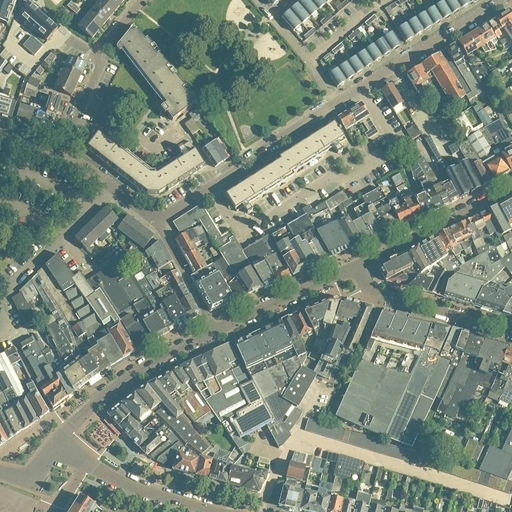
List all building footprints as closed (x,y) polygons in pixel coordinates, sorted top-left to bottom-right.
[(0,0),(0,22),(7,25),(14,5),(16,0),(0,0)] [(114,13),(99,0),(92,9),(106,21),(114,13)] [(121,4),(116,0),(99,0),(114,13),(121,4)] [(318,10),(308,0),(306,0),(300,6),(309,17),(318,10)] [(326,3),(323,0),(308,0),(318,10),(326,3)] [(461,9),(455,0),(446,0),(444,2),(451,15),(461,9)] [(470,4),(467,0),(455,0),(461,9),(470,4)] [(75,6),(71,2),(67,6),(71,10),(75,6)] [(451,15),(444,2),(434,7),(442,20),(451,15)] [(23,9),(17,15),(47,41),(57,29),(28,3),(23,9)] [(76,14),(80,10),(75,6),(71,10),(76,14)] [(309,17),(300,6),(292,13),(301,24),(309,17)] [(442,20),(434,7),(425,13),(433,26),(442,20)] [(106,21),(92,9),(85,18),(99,30),(106,21)] [(501,28),(511,21),(511,14),(510,12),(509,10),(488,24),(494,33),(501,28)] [(301,24),(292,13),(283,20),(293,32),(301,24)] [(433,26),(425,13),(416,18),(424,31),(433,26)] [(413,14),(404,20),(407,24),(414,37),(424,31),(416,18),(413,14)] [(99,30),(85,18),(77,27),(91,39),(99,30)] [(414,37),(407,24),(404,20),(395,25),(397,30),(405,42),(414,37)] [(507,37),(511,34),(511,21),(501,28),(507,37)] [(490,52),(495,50),(493,48),(500,46),(486,25),(477,31),(490,52)] [(177,74),(170,65),(168,66),(163,60),(159,54),(160,53),(153,44),(152,45),(147,39),(144,41),(137,30),(133,28),(134,27),(133,27),(130,30),(117,47),(116,48),(116,49),(116,50),(117,50),(117,51),(118,51),(119,51),(120,51),(121,51),(123,49),(134,63),(135,62),(138,67),(137,67),(150,84),(151,83),(154,87),(154,88),(166,104),(160,109),(164,113),(167,118),(169,116),(172,121),(174,119),(176,121),(195,107),(193,104),(196,102),(191,96),(193,95),(186,86),(184,87),(179,81),(175,75),(177,74)] [(363,37),(360,33),(357,29),(353,33),(356,36),(360,40),(363,37)] [(490,52),(477,31),(468,36),(476,50),(481,47),(485,53),(490,52)] [(400,45),(392,33),(383,39),(391,51),(400,45)] [(476,50),(468,36),(458,42),(466,56),(476,50)] [(391,51),(383,39),(374,45),(382,57),(391,51)] [(382,57),(374,45),(365,51),(373,63),(382,57)] [(468,73),(462,64),(464,63),(462,59),(454,45),(446,50),(471,92),(465,96),(469,101),(482,93),(469,72),(468,73)] [(465,96),(471,92),(446,50),(440,54),(439,54),(420,66),(433,87),(436,85),(435,84),(438,83),(451,104),(465,96)] [(373,63),(365,51),(356,57),(364,69),(373,63)] [(56,58),(51,54),(47,58),(52,62),(56,58)] [(81,75),(86,64),(69,56),(64,67),(81,75)] [(364,69),(356,57),(347,63),(355,75),(364,69)] [(49,66),(52,62),(47,58),(44,62),(49,66)] [(355,75),(347,63),(338,69),(346,81),(355,75)] [(9,64),(3,70),(8,74),(13,68),(9,64)] [(420,66),(413,70),(422,84),(424,88),(426,87),(435,100),(440,97),(433,87),(420,66)] [(471,70),(483,90),(489,86),(477,66),(471,70)] [(40,75),(44,71),(39,67),(36,71),(40,75)] [(76,86),(81,75),(64,67),(59,78),(76,86)] [(346,81),(338,69),(328,75),(337,87),(346,81)] [(424,88),(422,84),(413,70),(406,75),(422,101),(427,98),(421,89),(424,88)] [(37,89),(40,82),(30,78),(27,84),(37,89)] [(71,96),(76,86),(59,78),(54,88),(71,96)] [(403,103),(391,84),(381,91),(392,109),(403,103)] [(55,117),(61,99),(49,96),(43,113),(55,117)] [(0,118),(10,122),(16,103),(11,102),(0,98),(0,118)] [(378,133),(368,116),(360,104),(349,110),(357,123),(359,122),(360,124),(362,122),(368,131),(364,134),(368,139),(378,133)] [(34,123),(38,111),(20,105),(16,117),(34,123)] [(194,122),(203,117),(197,109),(189,115),(192,119),(194,122)] [(357,123),(349,110),(338,117),(346,130),(357,123)] [(511,140),(499,120),(492,124),(484,110),(476,114),(484,128),(498,151),(510,173),(511,171),(511,140)] [(51,128),(55,117),(43,113),(38,111),(34,123),(51,128)] [(200,130),(194,122),(192,119),(184,124),(192,135),(200,130)] [(290,175),(308,163),(345,140),(339,131),(340,130),(339,128),(338,129),(333,121),(278,156),(279,158),(224,193),(236,212),(292,177),(290,175)] [(467,123),(458,127),(464,138),(482,129),(480,126),(472,131),(467,123)] [(421,134),(415,125),(406,131),(410,138),(411,140),(421,134)] [(498,151),(484,128),(466,138),(482,164),(481,164),(484,168),(483,168),(493,183),(493,182),(510,173),(498,151)] [(168,191),(196,173),(205,167),(189,142),(182,146),(181,146),(178,148),(177,149),(181,156),(155,172),(152,172),(150,171),(149,173),(98,133),(86,149),(137,189),(139,187),(147,193),(158,194),(167,188),(168,191)] [(230,157),(219,142),(222,140),(216,133),(210,137),(209,136),(206,139),(209,143),(222,162),(230,157)] [(493,183),(483,168),(484,168),(481,164),(468,142),(458,147),(465,161),(466,161),(480,189),(493,183)] [(222,162),(209,143),(204,146),(206,147),(202,150),(214,168),(222,162)] [(439,185),(432,172),(423,158),(416,162),(424,175),(424,176),(428,183),(441,208),(450,204),(441,186),(440,184),(439,185)] [(436,162),(434,163),(438,172),(443,169),(438,161),(436,162)] [(454,167),(444,172),(445,174),(449,181),(448,182),(458,200),(468,195),(467,193),(470,192),(470,194),(480,189),(466,161),(465,161),(456,166),(457,167),(455,168),(454,167)] [(441,208),(428,183),(424,176),(424,175),(416,162),(415,162),(409,166),(413,180),(421,195),(426,204),(430,212),(430,213),(433,211),(441,208)] [(399,174),(391,178),(395,187),(404,182),(399,174)] [(458,200),(448,182),(445,183),(441,186),(450,204),(458,200)] [(422,216),(414,199),(414,198),(413,199),(406,186),(396,191),(404,205),(412,221),(422,216),(423,216),(422,216)] [(391,209),(379,188),(361,198),(364,204),(381,235),(400,226),(391,209)] [(325,202),(329,210),(340,204),(340,203),(347,199),(342,191),(325,202)] [(430,212),(426,204),(421,195),(418,196),(414,198),(414,199),(422,216),(423,216),(428,214),(430,213),(430,212)] [(511,233),(511,198),(505,202),(505,201),(497,206),(508,227),(511,231),(511,233)] [(412,221),(404,205),(399,207),(395,200),(388,203),(392,209),(391,209),(400,226),(412,221)] [(339,254),(351,249),(329,210),(325,202),(311,210),(309,206),(301,210),(305,216),(306,215),(330,259),(339,254)] [(251,265),(242,251),(230,231),(221,236),(215,226),(201,204),(173,223),(180,233),(199,221),(218,250),(222,258),(223,258),(233,274),(247,295),(264,288),(251,266),(251,265)] [(362,244),(351,224),(352,224),(352,223),(340,204),(329,210),(351,249),(362,244)] [(381,235),(364,204),(353,210),(359,220),(352,223),(352,224),(363,243),(381,235)] [(511,233),(511,231),(508,227),(497,206),(487,211),(499,232),(505,244),(510,254),(511,255),(511,254),(511,233)] [(118,220),(106,208),(98,216),(110,228),(113,232),(117,228),(117,229),(121,224),(117,220),(118,220)] [(499,232),(487,211),(479,215),(489,235),(490,236),(493,243),(495,248),(496,248),(497,247),(501,245),(501,246),(505,244),(499,232)] [(330,259),(306,215),(305,216),(271,235),(276,245),(275,246),(293,276),(304,271),(322,262),(330,259)] [(493,243),(490,236),(489,235),(479,215),(471,219),(486,251),(487,251),(487,252),(495,248),(493,243)] [(110,228),(98,216),(90,223),(106,239),(109,236),(105,232),(110,228)] [(126,236),(136,223),(128,216),(121,224),(117,229),(126,236)] [(486,251),(471,219),(464,222),(471,240),(473,243),(479,255),(486,251)] [(471,240),(464,222),(456,226),(467,249),(470,247),(467,242),(471,240)] [(106,239),(90,223),(83,231),(94,243),(99,238),(102,242),(106,239)] [(131,247),(145,230),(136,223),(126,236),(131,240),(128,244),(131,247)] [(179,249),(204,234),(199,226),(174,240),(178,247),(179,249)] [(468,253),(466,249),(467,249),(456,226),(448,230),(459,253),(463,251),(465,255),(468,253)] [(143,249),(153,236),(145,230),(131,247),(135,250),(138,245),(143,249)] [(441,233),(450,251),(456,259),(461,266),(464,264),(458,254),(459,253),(448,230),(441,233)] [(94,243),(83,231),(75,238),(90,254),(94,251),(90,247),(94,243)] [(450,251),(441,233),(436,236),(447,256),(449,259),(453,264),(456,262),(454,260),(456,259),(450,251)] [(197,250),(195,246),(202,241),(205,245),(209,243),(204,234),(179,249),(184,257),(197,250)] [(276,254),(274,249),(267,236),(243,251),(251,265),(251,266),(263,259),(269,257),(271,256),(276,254)] [(449,259),(447,256),(436,236),(424,242),(424,243),(433,260),(436,264),(440,268),(447,275),(457,268),(453,264),(449,259)] [(161,276),(174,268),(159,241),(135,261),(145,278),(158,299),(160,299),(168,312),(166,313),(175,328),(175,329),(175,328),(189,321),(177,303),(181,301),(180,299),(178,300),(173,291),(173,292),(168,293),(164,287),(169,284),(180,278),(176,271),(159,281),(154,273),(158,271),(161,276)] [(424,243),(418,246),(422,255),(429,269),(433,266),(436,264),(433,260),(424,243)] [(418,246),(404,253),(404,254),(405,254),(412,267),(411,267),(413,269),(414,268),(416,270),(420,275),(427,270),(429,269),(422,255),(418,246)] [(501,259),(496,248),(495,248),(487,252),(491,264),(498,260),(501,259)] [(188,266),(207,256),(205,252),(200,255),(197,250),(184,257),(188,266)] [(486,285),(495,277),(503,269),(498,260),(491,264),(487,252),(487,251),(486,251),(479,255),(479,256),(464,264),(461,266),(457,268),(447,275),(445,279),(448,280),(443,297),(468,304),(474,306),(480,290),(486,285)] [(412,267),(405,254),(404,254),(404,253),(396,257),(387,261),(387,262),(378,266),(385,281),(404,271),(411,267),(412,267)] [(102,325),(85,300),(94,294),(85,281),(79,273),(74,278),(68,270),(57,254),(45,266),(91,338),(92,338),(110,367),(122,359),(106,331),(105,330),(102,325)] [(291,277),(285,266),(283,267),(276,254),(271,256),(269,257),(263,259),(276,284),(291,277)] [(511,272),(511,254),(511,255),(510,254),(501,259),(498,260),(503,269),(505,267),(510,274),(511,272)] [(207,267),(204,262),(209,259),(207,256),(188,266),(193,275),(207,267)] [(247,295),(233,274),(223,258),(222,258),(212,264),(216,270),(219,276),(222,281),(231,296),(234,301),(237,299),(247,295)] [(276,284),(263,259),(251,266),(264,288),(264,289),(276,284)] [(216,270),(212,264),(207,267),(193,275),(190,276),(210,312),(234,301),(231,296),(222,281),(219,276),(216,270)] [(139,331),(141,330),(136,322),(134,318),(138,316),(132,306),(119,284),(118,282),(122,280),(113,265),(85,281),(94,294),(101,290),(120,322),(125,329),(137,350),(147,345),(139,331)] [(91,338),(45,266),(37,274),(69,326),(78,339),(78,338),(99,374),(110,367),(92,338),(91,338)] [(436,295),(445,279),(447,275),(440,268),(438,270),(439,270),(434,278),(427,292),(436,295)] [(427,292),(434,278),(427,276),(428,273),(427,273),(428,271),(427,270),(420,275),(415,280),(408,288),(427,292)] [(401,286),(410,275),(404,271),(385,281),(401,286)] [(99,374),(78,338),(78,339),(69,326),(37,274),(31,280),(40,295),(52,316),(72,350),(69,352),(74,361),(87,382),(99,374)] [(137,282),(131,274),(122,280),(118,282),(119,284),(132,306),(147,298),(137,282)] [(408,288),(415,280),(410,275),(401,286),(408,288)] [(504,286),(500,281),(495,277),(486,285),(480,290),(474,306),(491,311),(503,291),(507,287),(510,285),(508,282),(504,286)] [(175,328),(166,313),(168,312),(160,299),(158,299),(145,278),(137,282),(147,298),(155,313),(167,333),(175,328)] [(198,312),(190,295),(188,296),(187,290),(180,278),(169,284),(173,292),(173,291),(178,300),(180,299),(181,301),(177,303),(189,321),(197,317),(198,312)] [(445,279),(436,295),(443,297),(448,280),(445,279)] [(40,295),(31,280),(19,292),(20,294),(26,302),(27,303),(40,295)] [(508,300),(511,295),(511,292),(508,287),(507,287),(503,291),(491,311),(502,314),(508,300)] [(135,351),(118,323),(120,322),(101,290),(94,294),(85,300),(102,325),(108,321),(112,327),(106,331),(122,359),(135,351)] [(27,303),(26,302),(20,294),(11,299),(25,323),(35,317),(27,303)] [(510,317),(511,311),(511,295),(508,300),(502,314),(510,317)] [(167,333),(155,313),(147,298),(132,306),(138,316),(141,320),(153,341),(167,333)] [(323,321),(330,299),(319,304),(310,308),(317,324),(320,330),(323,321)] [(322,356),(326,343),(341,299),(330,299),(323,321),(320,330),(316,339),(312,346),(319,348),(317,354),(322,356)] [(336,367),(362,305),(341,299),(326,343),(322,356),(322,357),(320,361),(313,374),(316,375),(329,381),(336,367)] [(358,340),(363,330),(372,308),(362,305),(336,367),(345,371),(358,340)] [(320,330),(317,324),(310,308),(303,311),(288,317),(298,338),(313,331),(316,339),(320,330)] [(370,337),(382,311),(372,308),(363,330),(369,332),(368,336),(370,337)] [(87,382),(74,361),(69,352),(72,350),(52,316),(50,316),(48,311),(42,314),(45,319),(43,321),(46,326),(59,352),(57,353),(60,358),(56,360),(59,369),(73,393),(87,382)] [(386,438),(422,352),(427,340),(432,323),(418,320),(391,313),(382,311),(370,337),(335,417),(344,421),(358,427),(383,438),(384,437),(386,438)] [(297,358),(301,367),(306,357),(305,354),(299,340),(298,338),(288,317),(280,321),(289,340),(293,351),(296,356),(297,358)] [(153,341),(141,320),(136,322),(141,330),(139,331),(147,345),(153,341)] [(289,340),(280,321),(273,324),(287,354),(288,353),(293,351),(289,340)] [(400,443),(423,390),(438,356),(439,352),(449,328),(432,323),(427,340),(422,352),(386,438),(400,443)] [(291,359),(288,353),(287,354),(273,324),(267,328),(272,340),(276,349),(282,363),(291,382),(301,367),(297,358),(296,356),(291,359)] [(272,340),(267,328),(259,331),(269,352),(276,349),(272,340)] [(436,397),(453,357),(458,340),(461,332),(452,329),(440,357),(438,356),(423,390),(400,443),(412,447),(433,402),(436,397)] [(269,352),(259,331),(253,334),(251,335),(254,340),(261,356),(262,355),(267,353),(269,352)] [(463,353),(468,340),(470,334),(461,332),(458,340),(453,357),(436,397),(442,400),(445,392),(460,360),(463,353)] [(451,418),(486,339),(470,334),(468,340),(463,353),(460,360),(445,392),(442,400),(440,405),(437,404),(434,410),(437,411),(435,416),(439,418),(441,413),(445,415),(451,418)] [(261,356),(254,340),(251,335),(234,343),(246,370),(254,367),(259,364),(264,362),(261,356)] [(28,345),(35,341),(32,336),(18,344),(21,349),(26,346),(28,345)] [(491,390),(501,363),(508,345),(486,339),(451,418),(454,419),(459,408),(467,410),(477,387),(481,389),(482,386),(491,390)] [(67,398),(45,357),(42,352),(39,347),(36,343),(35,341),(28,345),(62,402),(67,398)] [(62,402),(28,345),(26,346),(32,355),(26,359),(34,371),(33,371),(38,379),(35,380),(40,389),(45,398),(46,398),(52,409),(53,409),(62,402)] [(237,361),(228,345),(220,348),(227,363),(228,365),(231,371),(238,368),(237,361)] [(511,371),(511,346),(508,345),(501,363),(491,390),(490,392),(500,397),(503,391),(511,371)] [(23,388),(20,384),(11,366),(7,358),(17,353),(13,347),(4,352),(5,353),(0,355),(0,386),(3,392),(11,389),(12,391),(18,402),(30,426),(37,421),(39,419),(36,414),(27,398),(27,397),(23,388)] [(59,369),(56,360),(54,362),(50,355),(51,354),(48,348),(42,352),(45,357),(67,398),(73,393),(59,369)] [(228,365),(227,363),(220,348),(212,352),(204,355),(216,378),(231,370),(228,365)] [(275,386),(268,370),(282,363),(276,349),(269,352),(267,353),(270,360),(266,362),(268,366),(267,367),(268,369),(263,372),(259,364),(254,367),(258,376),(260,375),(268,390),(275,386)] [(20,360),(17,353),(7,358),(11,366),(20,361),(20,360)] [(268,366),(266,362),(270,360),(267,353),(262,355),(261,356),(264,362),(259,364),(263,372),(268,369),(267,367),(268,366)] [(221,387),(216,378),(204,355),(202,356),(214,378),(209,381),(216,395),(219,393),(221,387)] [(214,378),(202,356),(191,362),(206,390),(210,398),(216,395),(209,381),(214,378)] [(235,379),(231,371),(231,370),(216,378),(221,387),(219,393),(216,395),(210,398),(206,390),(191,362),(180,367),(199,395),(211,411),(220,424),(232,418),(236,415),(249,408),(240,389),(250,383),(245,374),(235,379)] [(292,406),(281,398),(291,382),(282,363),(268,370),(275,386),(268,390),(260,375),(258,376),(254,367),(246,370),(252,382),(252,383),(274,424),(282,420),(285,416),(292,406)] [(199,395),(180,367),(171,372),(183,389),(203,416),(211,411),(199,395)] [(283,399),(292,406),(296,409),(316,375),(313,374),(303,368),(296,377),(283,399)] [(511,385),(511,371),(503,391),(509,393),(511,385)] [(183,389),(171,372),(162,377),(161,377),(197,421),(203,416),(183,389)] [(197,421),(161,377),(155,381),(169,397),(173,402),(176,400),(187,415),(194,423),(197,421)] [(182,414),(173,402),(169,397),(155,381),(146,386),(161,404),(162,405),(175,420),(182,414)] [(36,392),(32,383),(27,386),(24,382),(20,384),(23,388),(27,397),(27,398),(36,414),(39,419),(49,412),(36,392)] [(252,383),(250,383),(240,389),(249,408),(236,415),(238,419),(231,422),(231,421),(229,422),(231,424),(232,424),(240,436),(242,434),(243,436),(267,423),(269,427),(268,428),(279,448),(282,447),(291,436),(289,433),(284,424),(282,420),(274,424),(252,383)] [(10,407),(5,395),(3,392),(0,386),(0,407),(0,408),(14,436),(22,431),(10,407)] [(161,404),(146,386),(135,393),(151,411),(161,404)] [(30,426),(18,402),(15,404),(11,394),(8,396),(7,394),(5,395),(10,407),(22,431),(30,426)] [(148,412),(134,394),(121,404),(131,415),(132,415),(138,421),(148,412)] [(115,430),(130,416),(131,415),(121,404),(107,415),(108,416),(105,419),(115,430)] [(206,454),(213,450),(182,414),(175,420),(162,405),(153,413),(164,425),(171,434),(177,441),(179,442),(183,447),(189,450),(198,457),(199,457),(203,458),(203,459),(204,458),(205,457),(205,456),(206,454)] [(300,420),(302,413),(296,409),(292,406),(285,416),(288,418),(284,424),(289,433),(300,420)] [(14,436),(0,408),(0,407),(0,427),(7,441),(14,436)] [(240,436),(232,424),(231,424),(229,422),(231,421),(231,422),(238,419),(236,415),(232,418),(222,425),(239,448),(243,454),(244,453),(241,448),(245,446),(240,436)] [(129,438),(141,427),(130,416),(115,430),(120,435),(123,432),(129,438)] [(138,448),(162,427),(154,419),(143,430),(141,427),(129,438),(131,440),(138,448)] [(305,430),(311,432),(314,421),(309,419),(305,430)] [(311,432),(316,433),(319,423),(314,421),(311,432)] [(321,435),(325,424),(319,423),(316,433),(321,435)] [(327,437),(330,426),(325,424),(321,435),(327,437)] [(161,442),(158,439),(163,435),(166,438),(166,437),(167,438),(171,434),(164,425),(162,427),(138,448),(146,456),(147,456),(147,455),(148,454),(161,442)] [(332,438),(335,428),(330,426),(327,437),(332,438)] [(511,427),(501,452),(511,456),(511,427)] [(337,440),(341,430),(335,428),(332,438),(337,440)] [(353,445),(356,434),(351,432),(348,443),(353,445)] [(177,441),(171,434),(167,438),(173,445),(177,441)] [(359,447),(362,435),(356,434),(353,445),(359,447)] [(450,455),(455,441),(437,434),(432,447),(450,455)] [(364,448),(367,436),(362,435),(359,447),(364,448)] [(369,450),(372,437),(367,436),(364,448),(369,450)] [(376,452),(378,442),(379,439),(372,437),(369,450),(376,452)] [(469,439),(461,457),(470,461),(477,445),(478,443),(469,439)] [(162,465),(177,453),(183,447),(179,442),(158,458),(156,461),(162,465)] [(381,454),(384,444),(378,442),(376,452),(381,454)] [(392,457),(395,447),(389,445),(387,455),(392,457)] [(477,445),(470,461),(480,465),(487,449),(477,445)] [(506,481),(511,467),(511,456),(501,452),(490,446),(478,471),(506,481)] [(172,470),(194,476),(198,458),(199,457),(198,457),(189,450),(183,447),(177,453),(172,470)] [(222,466),(223,466),(228,459),(229,458),(218,455),(219,451),(215,447),(213,450),(214,452),(208,479),(217,482),(222,466)] [(400,448),(395,447),(392,457),(397,459),(400,448)] [(403,460),(406,450),(400,448),(397,459),(403,460)] [(208,479),(214,452),(213,450),(206,454),(205,456),(205,457),(204,458),(203,459),(203,458),(199,457),(198,458),(194,476),(208,479)] [(411,451),(406,450),(403,460),(408,462),(411,451)] [(413,464),(416,453),(411,451),(408,462),(413,464)] [(290,463),(297,464),(300,453),(294,452),(290,462),(290,463)] [(328,453),(326,461),(336,463),(338,455),(328,453)] [(419,465),(422,454),(418,453),(416,453),(413,464),(419,465)] [(424,467),(427,456),(422,454),(419,465),(424,467)] [(335,477),(340,478),(345,457),(338,455),(336,463),(335,469),(333,476),(335,477)] [(429,469),(432,457),(427,456),(424,467),(429,469)] [(312,471),(317,472),(321,459),(315,457),(312,471)] [(347,480),(349,473),(352,460),(345,457),(340,478),(342,478),(347,480)] [(435,470),(438,459),(432,457),(429,469),(435,470)] [(217,482),(227,485),(231,467),(233,465),(235,463),(228,459),(223,466),(222,466),(217,482)] [(321,473),(323,474),(326,460),(321,459),(317,472),(321,473)] [(440,472),(444,460),(441,459),(438,459),(435,470),(440,472)] [(349,473),(355,474),(358,461),(352,460),(349,473)] [(445,474),(449,462),(444,460),(440,472),(445,474)] [(364,464),(358,461),(355,474),(361,475),(364,464)] [(451,475),(454,464),(449,462),(445,474),(451,475)] [(302,466),(297,464),(290,463),(286,478),(301,481),(305,466),(302,466)] [(456,477),(460,466),(454,464),(451,475),(456,477)] [(231,467),(227,485),(234,487),(236,486),(237,485),(239,486),(244,468),(239,467),(233,465),(231,467)] [(461,479),(465,468),(460,466),(456,477),(461,479)] [(249,469),(244,468),(239,486),(242,486),(242,488),(244,489),(251,491),(256,473),(255,473),(255,471),(249,469)] [(466,481),(470,469),(465,468),(461,479),(466,481)] [(472,482),(475,471),(470,469),(466,481),(472,482)] [(260,491),(263,481),(264,481),(266,477),(267,472),(260,470),(259,472),(255,471),(255,473),(256,473),(251,491),(258,493),(259,492),(260,491)] [(477,484),(481,473),(475,471),(472,482),(477,484)] [(482,486),(486,475),(481,473),(477,484),(482,486)] [(488,488),(491,477),(486,475),(482,486),(488,488)] [(339,511),(342,501),(343,497),(338,495),(342,478),(340,478),(335,477),(331,490),(330,498),(326,511),(339,511)] [(493,489),(497,478),(491,477),(488,488),(493,489)] [(498,491),(502,480),(497,478),(493,489),(498,491)] [(279,506),(289,509),(295,485),(296,482),(286,480),(279,506)] [(504,493),(507,482),(502,480),(498,491),(504,493)] [(303,511),(312,511),(317,495),(318,488),(319,487),(306,484),(304,492),(299,511),(300,511),(303,511)] [(299,511),(304,492),(300,491),(301,486),(295,485),(289,509),(299,511)] [(326,511),(330,498),(331,490),(319,487),(318,488),(317,495),(312,511),(326,511)] [(358,493),(357,493),(355,504),(352,511),(367,511),(368,507),(368,506),(369,506),(369,503),(370,499),(371,496),(370,496),(358,494),(358,493)] [(89,511),(94,505),(80,496),(69,511),(89,511)] [(381,511),(382,509),(382,508),(384,507),(385,502),(370,499),(369,503),(369,506),(368,506),(368,507),(367,511),(381,511)] [(352,511),(355,504),(342,501),(339,511),(352,511)]
